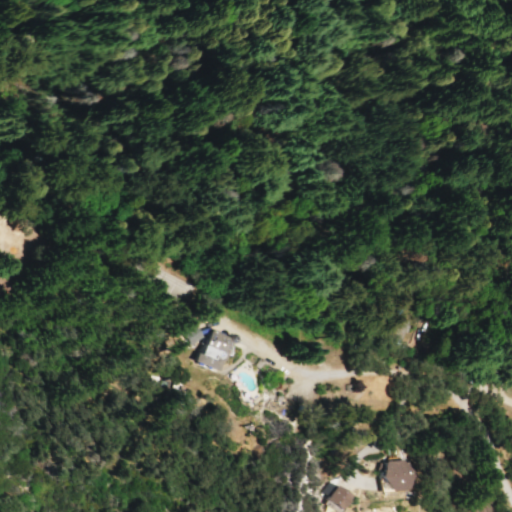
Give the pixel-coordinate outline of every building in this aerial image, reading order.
[(407,319),(387,316),(384,340),(404,343),(407,319)] [(175,331),(183,345),(196,337),(188,323),(175,331)] [(189,363),(212,372),(225,338),(201,330),(189,363)] [(375,463),(380,492),(407,488),(402,458),(375,463)] [(321,500),(335,511),(346,495),(333,485),(321,500)]
